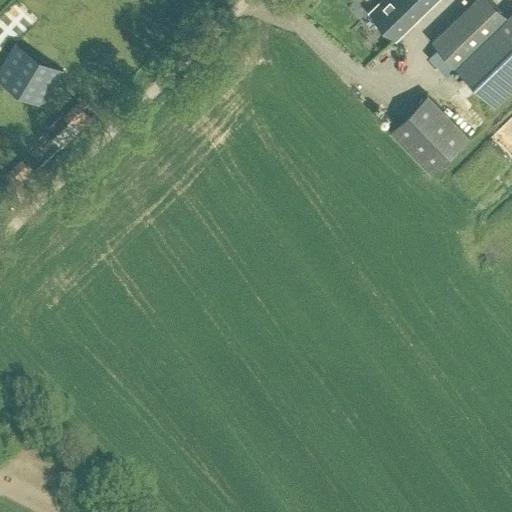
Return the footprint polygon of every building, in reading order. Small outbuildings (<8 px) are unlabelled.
[(379,0),(370,9),(395,35),(430,0),(379,0)] [(511,8),(507,14),(493,0),(471,0),(432,39),(493,102),(511,84),(511,8)] [(0,77),(44,102),(63,69),(13,40),(0,62),(0,77)] [(390,128),(431,171),(469,135),(427,91),(390,128)] [(21,186),(95,107),(81,94),(63,114),(60,111),(33,140),(38,146),(35,150),(31,147),(7,173),(21,186)]
